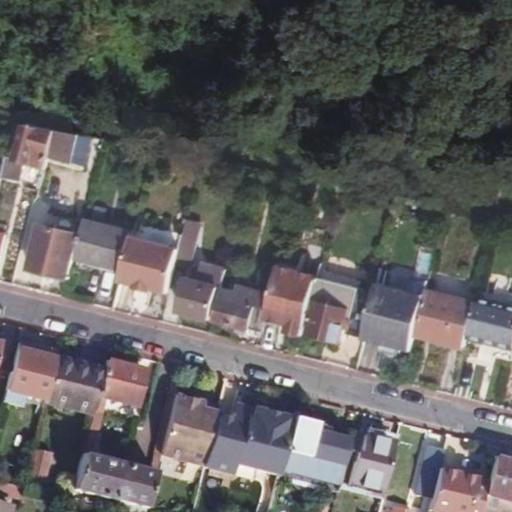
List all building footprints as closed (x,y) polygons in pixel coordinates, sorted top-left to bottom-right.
[(12,122),(0,170),(0,171),(18,176),(22,158),(44,163),(46,155),(53,130),(12,122)] [(76,135),(53,130),(46,155),(69,161),(76,135)] [(76,135),(69,161),(85,165),(92,137),(76,135)] [(253,198),(242,196),(237,214),(249,217),(253,198)] [(77,235),(72,257),(121,269),(128,238),(130,233),(81,220),(77,235)] [(198,226),(183,223),(181,235),(177,250),(173,266),(187,270),(198,226)] [(72,257),(77,235),(39,225),(28,269),(67,278),(72,257)] [(177,250),(128,238),(121,269),(118,280),(135,284),(151,288),(166,292),(173,266),(177,250)] [(212,321),(219,291),(224,269),(199,263),(195,281),(185,279),(177,312),(212,321)] [(315,273),(276,263),(265,308),(262,319),(286,325),(284,332),(299,336),(308,304),(315,273)] [(374,287),(315,273),(308,304),(315,305),(308,334),(339,341),(345,316),(350,318),(348,329),(362,333),(363,329),(374,287)] [(151,288),(135,284),(134,289),(150,293),(151,288)] [(375,284),(374,287),(363,329),(390,336),(389,340),(399,342),(397,349),(410,352),(414,334),(422,299),(401,294),(402,290),(375,284)] [(219,291),(212,321),(259,333),(261,327),(262,319),(265,308),(259,307),(262,295),(236,289),(235,294),(219,291)] [(422,299),(414,334),(463,347),(465,338),(474,303),(424,290),(422,299)] [(474,303),(465,338),(511,349),(511,308),(475,300),(474,303)] [(261,327),(284,332),(286,325),(262,319),(261,327)] [(40,398),(44,384),(42,383),(49,354),(15,346),(8,377),(21,380),(18,392),(40,398)] [(98,372),(50,359),(44,384),(40,398),(39,405),(87,416),(88,414),(91,400),(98,372)] [(91,400),(101,403),(104,391),(133,398),(139,375),(100,365),(98,372),(91,400)] [(8,377),(5,376),(0,393),(17,397),(18,392),(21,380),(8,377)] [(141,511),(154,456),(169,396),(171,385),(167,383),(144,472),(77,456),(68,492),(116,504),(113,511),(141,511)] [(198,403),(169,396),(154,456),(202,469),(202,468),(214,423),(216,417),(216,415),(197,410),(198,403)] [(101,403),(91,400),(88,414),(98,417),(101,403)] [(218,408),(198,403),(197,410),(216,415),(218,408)] [(286,422),(287,417),(283,417),(285,413),(251,405),(251,408),(247,408),(244,418),(231,414),(229,420),(228,426),(214,423),(202,468),(224,473),(233,468),(233,465),(273,475),(286,422)] [(88,414),(87,416),(78,450),(89,452),(97,420),(98,417),(88,414)] [(229,420),(216,417),(214,423),(228,426),(229,420)] [(330,497),(343,445),(312,437),(313,428),(286,422),(273,475),(271,483),(286,486),(288,481),(314,488),(313,493),(330,497)] [(344,484),(377,492),(390,444),(360,436),(356,453),(352,453),(344,484)] [(434,471),(439,451),(421,447),(409,495),(427,500),(434,471)] [(48,453),(28,448),(19,483),(48,489),(50,479),(42,477),(48,453)] [(511,464),(492,460),(478,511),(495,511),(496,511),(495,511),(510,511),(511,506),(511,464)] [(427,500),(424,510),(431,511),(475,511),(483,483),(434,471),(427,500)] [(0,495),(15,499),(17,491),(0,486),(0,495)] [(381,511),(413,511),(414,510),(385,501),(381,511)]
